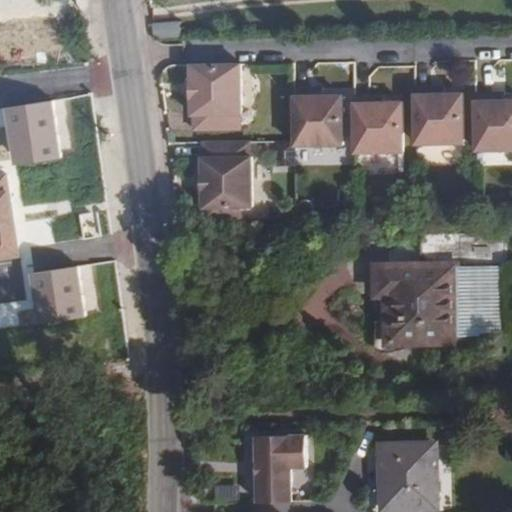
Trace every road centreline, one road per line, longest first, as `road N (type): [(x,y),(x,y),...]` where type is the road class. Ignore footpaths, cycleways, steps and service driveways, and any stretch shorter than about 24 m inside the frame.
road 1 (secondary): [(124,53),(152,262),(164,511)]
road 2 (residential): [(511,46),(124,53)]
road 3 (track): [(257,0),(119,18)]
